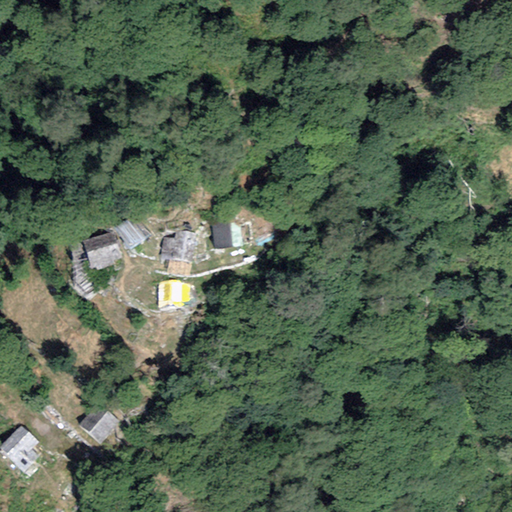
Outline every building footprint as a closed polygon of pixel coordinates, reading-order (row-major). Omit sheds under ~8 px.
[(194,231),(175,232),(175,239),(161,240),(162,262),(195,261),(194,231)] [(112,232),(82,242),(93,271),(122,260),(112,232)] [(181,282),(157,283),(158,310),(183,309),(182,303),(190,303),(189,285),(181,286),(181,282)] [(119,418),(95,402),(78,428),(102,444),(119,418)] [(38,442),(18,426),(1,448),(20,463),(38,442)]
